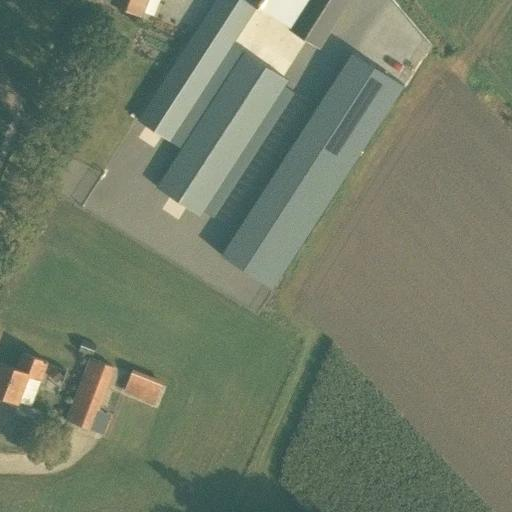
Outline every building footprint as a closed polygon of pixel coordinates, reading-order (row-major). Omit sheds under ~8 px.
[(111,0),(111,1),(142,14),(147,0),(111,0)] [(216,0),(139,121),(169,140),(182,150),(245,52),(232,43),(257,5),(290,26),(305,0),(216,0)] [(306,0),(291,26),(289,29),(320,48),(349,0),(306,0)] [(287,79),(245,52),(182,150),(158,187),(200,215),(287,79)] [(352,52),(221,256),(273,289),(404,86),(352,52)] [(1,362),(0,363),(0,394),(19,402),(29,375),(41,379),(48,361),(23,352),(17,368),(1,362)] [(111,415),(97,410),(113,366),(91,358),(68,420),(104,434),(111,415)] [(134,370),(125,393),(154,405),(164,381),(153,376),(134,370)]
